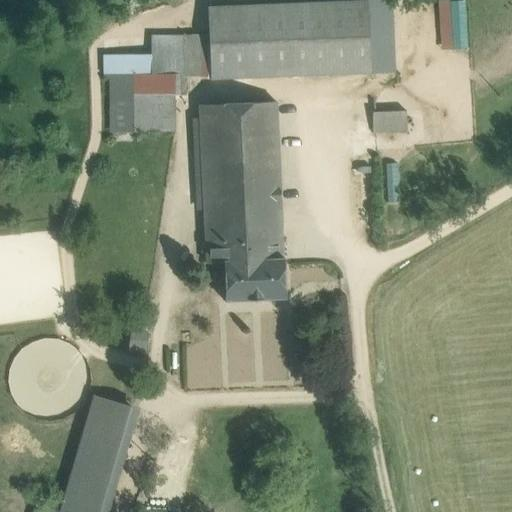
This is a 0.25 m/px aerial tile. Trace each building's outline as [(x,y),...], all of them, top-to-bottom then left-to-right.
[(366,1),(206,8),(208,36),(209,77),(210,80),(369,73),(366,1)] [(449,2),(452,47),(463,47),(460,1),(449,2)] [(151,55),(134,55),(134,75),(183,74),(183,37),(150,36),(151,55)] [(183,74),(134,75),(135,100),(135,132),(174,131),(173,95),(184,94),(184,76),(209,77),(208,36),(183,37),(183,74)] [(110,75),(134,75),(134,55),(103,56),(103,76),(110,76),(110,75)] [(110,76),(111,101),(135,100),(134,75),(110,75),(110,76)] [(135,132),(135,100),(111,101),(111,133),(135,132)] [(275,103),(198,106),(199,128),(191,128),(191,143),(200,143),(205,244),(281,241),(275,103)] [(402,112),(371,113),(372,134),(404,133),(402,112)] [(384,163),(386,200),(400,200),(398,162),(384,163)] [(281,241),(205,244),(206,264),(221,263),(222,264),(224,301),(284,299),(281,241)] [(107,511),(137,408),(94,396),(58,511),(107,511)] [(358,460),(344,461),(345,469),(359,468),(358,460)]
